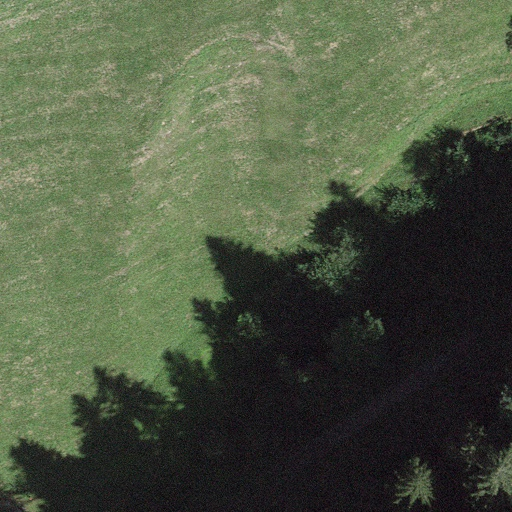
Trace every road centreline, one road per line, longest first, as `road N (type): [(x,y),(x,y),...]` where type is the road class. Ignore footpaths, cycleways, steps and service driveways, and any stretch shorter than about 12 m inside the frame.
road 1 (track): [(48,511),(217,318),(279,263),(330,235),(459,121),(511,100)]
road 2 (track): [(202,511),(511,301)]
